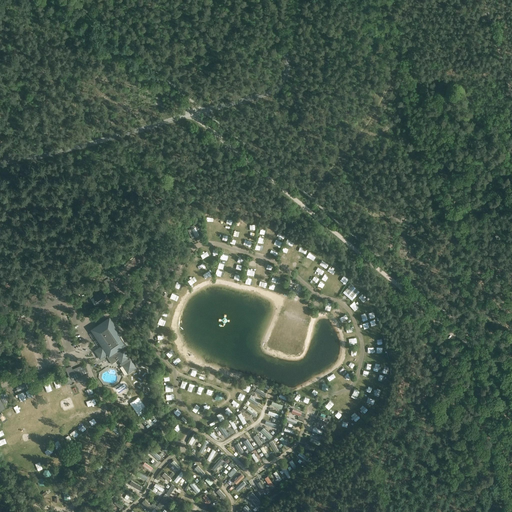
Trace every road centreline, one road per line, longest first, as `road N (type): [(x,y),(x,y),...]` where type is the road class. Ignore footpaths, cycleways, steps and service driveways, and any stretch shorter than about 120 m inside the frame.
road 1 (track): [(190,114),(469,345),(511,400)]
road 2 (unclassified): [(0,165),(275,90),(286,74),(287,0)]
road 3 (track): [(386,0),(460,271)]
road 4 (track): [(392,280),(460,271),(511,279)]
